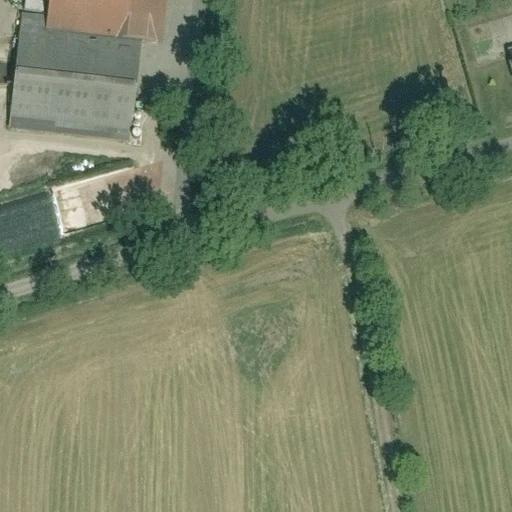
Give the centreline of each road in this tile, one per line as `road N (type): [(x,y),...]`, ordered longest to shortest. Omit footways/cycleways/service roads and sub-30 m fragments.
road 1 (unclassified): [(511,123),(187,213)]
road 2 (unclassified): [(202,0),(187,213)]
road 3 (unclassified): [(187,213),(0,270)]
